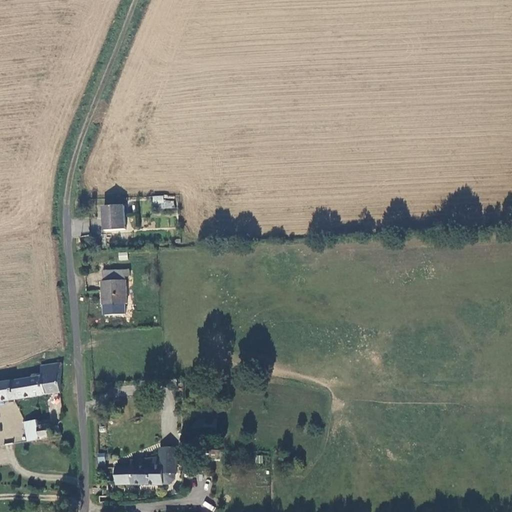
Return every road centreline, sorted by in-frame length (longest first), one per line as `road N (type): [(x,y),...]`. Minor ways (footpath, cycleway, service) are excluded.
road 1 (residential): [(84,511),(66,220)]
road 2 (track): [(66,220),(68,185),(138,0)]
